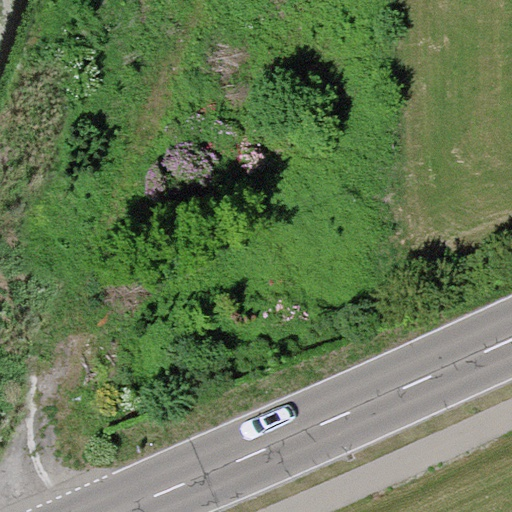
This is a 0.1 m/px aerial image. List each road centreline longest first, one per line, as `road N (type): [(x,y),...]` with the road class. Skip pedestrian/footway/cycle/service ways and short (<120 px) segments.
road 1 (track): [(16,511),(17,484),(103,237),(204,40)]
road 2 (primary): [(511,331),(104,511)]
